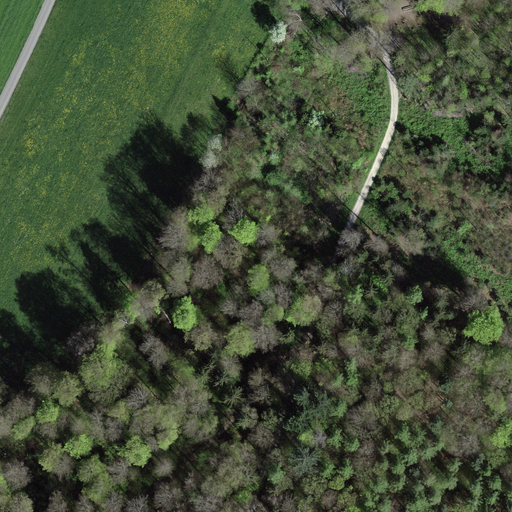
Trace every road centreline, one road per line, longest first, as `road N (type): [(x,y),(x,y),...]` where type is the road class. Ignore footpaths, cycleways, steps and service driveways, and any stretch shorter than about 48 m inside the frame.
road 1 (track): [(349,0),(391,77),(391,129),(249,511)]
road 2 (track): [(306,346),(125,511)]
road 3 (unclassified): [(0,112),(50,0)]
